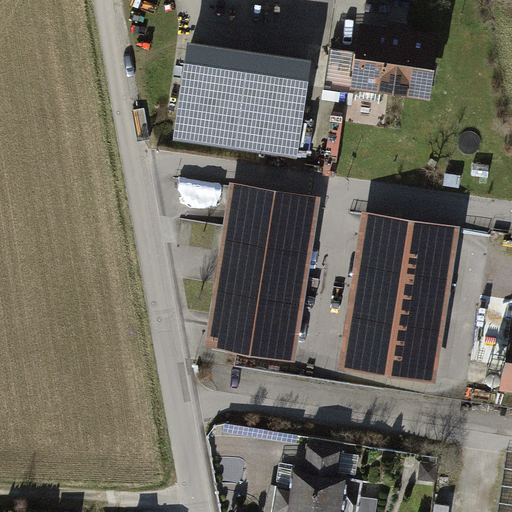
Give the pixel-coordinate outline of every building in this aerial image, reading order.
[(446,33),(371,22),(360,96),(387,100),(389,88),(436,95),(446,33)] [(320,60),(202,41),(187,134),(306,152),(320,60)] [(326,197),(241,183),(216,335),(301,349),(326,197)] [(458,228),(370,215),(347,363),(435,376),(458,228)] [(490,383),(511,386),(511,362),(493,360),(490,383)] [(350,450),(311,444),(307,471),(302,471),(299,490),(284,488),(281,511),(286,511),(358,511),(364,478),(346,476),(350,450)]
